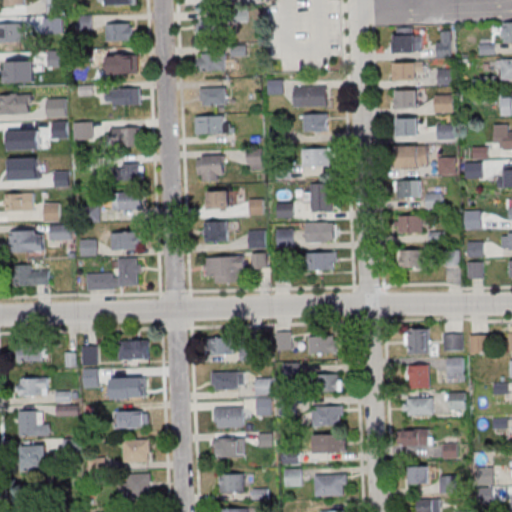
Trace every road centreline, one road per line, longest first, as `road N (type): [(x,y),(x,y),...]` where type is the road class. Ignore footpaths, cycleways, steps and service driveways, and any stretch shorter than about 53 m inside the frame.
road 1 (residential): [(184,511),(162,0)]
road 2 (residential): [(369,305),(0,315)]
road 3 (residential): [(369,305),(357,0)]
road 4 (residential): [(378,511),(369,305)]
road 5 (residential): [(511,302),(369,305)]
